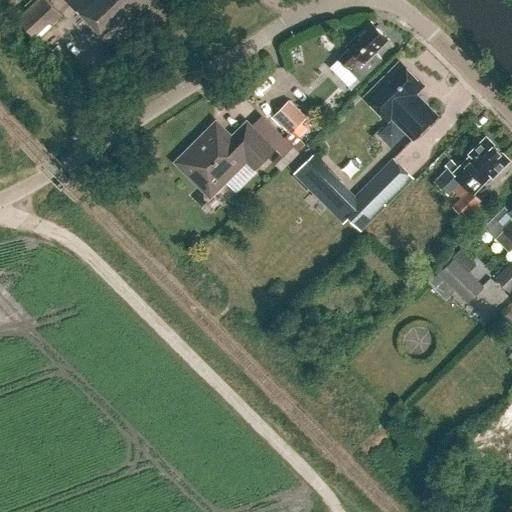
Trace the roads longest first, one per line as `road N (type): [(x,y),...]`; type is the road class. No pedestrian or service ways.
road 1 (unclassified): [(0,215),(72,244),(337,511)]
road 2 (unclassified): [(0,199),(323,0)]
road 3 (residential): [(511,117),(390,0)]
